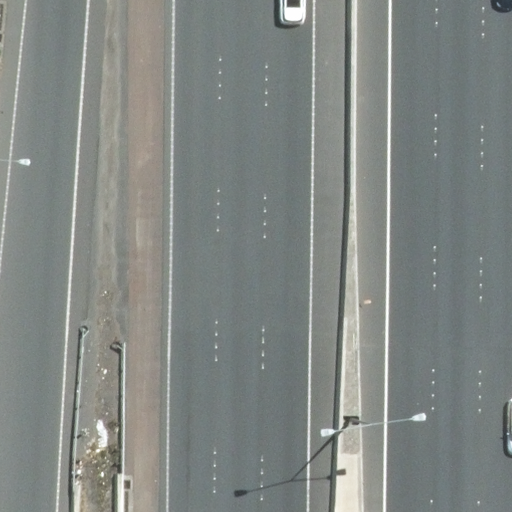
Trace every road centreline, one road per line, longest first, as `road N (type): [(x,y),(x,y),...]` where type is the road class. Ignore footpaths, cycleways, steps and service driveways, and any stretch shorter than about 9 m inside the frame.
road 1 (motorway): [(23,511),(45,0)]
road 2 (motorway): [(228,511),(234,0)]
road 3 (motorway): [(451,0),(447,511)]
